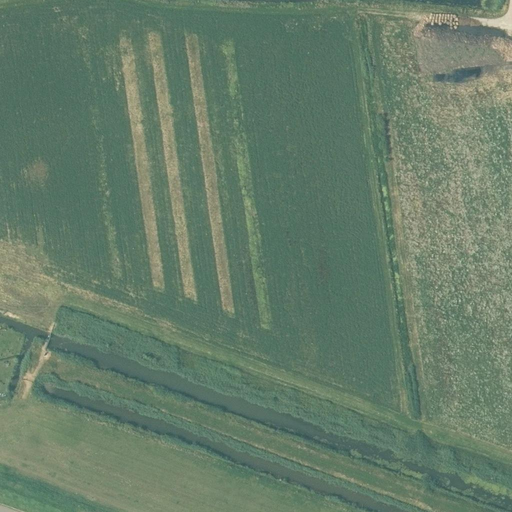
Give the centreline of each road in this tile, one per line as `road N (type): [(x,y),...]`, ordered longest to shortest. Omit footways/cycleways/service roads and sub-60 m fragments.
road 1 (track): [(0,456),(157,511)]
road 2 (track): [(511,25),(356,10)]
